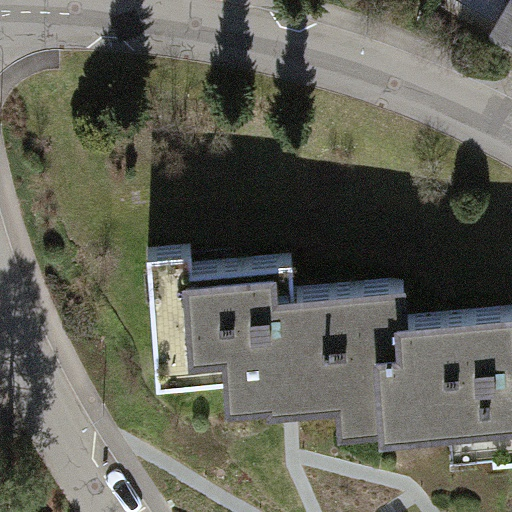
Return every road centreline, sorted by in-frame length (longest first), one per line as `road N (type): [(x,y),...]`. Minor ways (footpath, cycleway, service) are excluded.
road 1 (residential): [(511,133),(450,97),(284,44),(152,17),(0,7)]
road 2 (residential): [(0,306),(113,511)]
